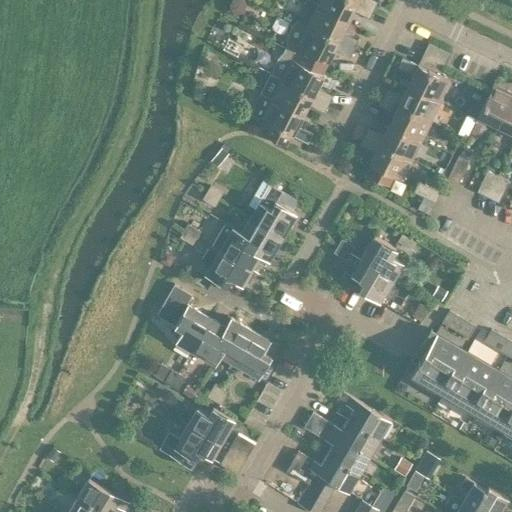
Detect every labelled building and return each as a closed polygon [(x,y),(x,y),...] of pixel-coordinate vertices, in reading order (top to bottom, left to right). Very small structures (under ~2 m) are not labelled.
[(304,0),(304,1),(346,22),(352,11),(367,19),(372,10),(350,0),(304,0)] [(350,0),(372,10),(376,2),(372,0),(350,0)] [(304,25),(352,49),(357,40),(341,32),(346,22),(304,1),(303,2),(301,5),(297,12),(295,19),(295,21),(304,25)] [(352,49),(304,25),(295,21),(295,22),(290,27),(286,35),(284,43),(286,44),(283,48),(323,68),(326,62),(326,63),(332,50),(348,58),(352,49)] [(443,65),(448,54),(427,43),(422,54),(443,65)] [(270,75),(327,104),(331,96),(315,88),(321,76),(319,75),(323,68),(283,48),(280,55),(276,59),(271,67),(270,74),(270,75)] [(406,85),(439,101),(449,81),(438,76),(443,65),(422,54),(416,65),(400,57),(396,67),(412,75),(406,85)] [(327,104),(270,75),(269,75),(266,77),(260,89),(259,94),(301,115),(306,105),(322,113),(327,104)] [(511,94),(491,84),(478,113),(475,119),(474,121),(483,126),(485,121),(496,126),(511,94)] [(439,101),(406,85),(401,96),(385,88),(381,97),(429,121),(439,101)] [(192,97),(202,97),(203,87),(193,87),(192,97)] [(256,131),(284,146),(289,135),(306,144),(311,134),(295,126),(301,115),(259,94),(258,93),(248,114),(261,120),(256,131)] [(511,94),(496,126),(507,132),(505,136),(511,139),(511,94)] [(387,124),(420,140),(429,121),(381,97),(377,106),(393,113),(387,124)] [(467,107),(464,114),(475,119),(478,113),(467,107)] [(411,159),(420,140),(387,124),(382,135),(366,127),(362,136),(411,159)] [(387,186),(392,176),(401,180),(411,159),(362,136),(358,145),(374,152),(369,164),(370,165),(365,175),(387,186)] [(464,160),(469,149),(463,146),(458,157),(464,160)] [(216,166),(226,153),(220,148),(209,161),(216,166)] [(447,178),(457,183),(468,161),(464,160),(458,157),(457,156),(447,178)] [(486,197),(497,176),(486,170),(476,192),(486,197)] [(486,197),(497,202),(508,181),(497,176),(486,197)] [(243,214),(249,218),(281,237),(295,213),(275,201),(276,199),(280,191),(263,181),(243,214)] [(433,202),(434,203),(440,192),(418,181),(413,192),(423,197),(433,202)] [(209,185),(205,192),(218,199),(222,193),(209,185)] [(293,210),(297,201),(280,191),(276,199),(293,210)] [(214,206),(218,199),(205,192),(201,199),(214,206)] [(423,197),(417,209),(427,214),(433,202),(423,197)] [(249,218),(240,232),(240,233),(252,240),(247,247),(266,260),(267,260),(281,237),(249,218)] [(250,270),(255,261),(263,265),(266,260),(247,247),(252,240),(240,233),(240,232),(224,223),(210,246),(250,270)] [(183,230),(195,238),(199,231),(187,224),(183,230)] [(195,238),(183,230),(179,237),(191,244),(195,238)] [(373,235),(359,259),(392,278),(401,262),(390,256),(395,248),(373,235)] [(337,246),(349,253),(353,246),(341,239),(337,246)] [(208,245),(200,259),(201,263),(208,267),(204,273),(203,274),(213,280),(225,287),(229,279),(240,286),(248,273),(250,270),(210,246),(208,245)] [(345,260),(349,253),(337,246),(333,252),(345,260)] [(168,266),(171,260),(169,255),(163,252),(158,261),(168,266)] [(342,281),(345,283),(378,302),(392,278),(359,259),(350,275),(344,271),(339,279),(342,281)] [(174,284),(156,315),(166,321),(173,325),(181,330),(174,341),(191,350),(210,318),(186,304),(192,294),(174,284)] [(446,292),(437,286),(432,295),(441,300),(446,292)] [(448,310),(441,322),(451,328),(458,316),(448,310)] [(458,316),(451,328),(459,333),(466,321),(458,316)] [(229,317),(224,326),(218,338),(226,343),(219,354),(219,355),(234,363),(253,331),(229,317)] [(210,318),(191,350),(214,364),(219,355),(219,354),(226,343),(218,338),(224,326),(210,318)] [(466,321),(459,333),(467,337),(474,325),(466,321)] [(483,341),(491,346),(498,334),(490,329),(483,341)] [(253,331),(234,363),(258,377),(264,380),(275,363),(268,359),(270,356),(263,352),(269,340),(253,331)] [(498,334),(491,346),(498,351),(506,338),(498,334)] [(411,374),(443,392),(464,356),(432,337),(411,374)] [(511,342),(506,338),(498,351),(506,355),(511,345),(511,342)] [(464,356),(443,392),(474,411),(495,374),(464,356)] [(163,382),(170,385),(177,373),(171,369),(163,382)] [(170,385),(177,389),(184,377),(177,373),(170,385)] [(511,383),(495,374),(474,411),(505,429),(511,416),(511,383)] [(185,384),(181,392),(193,398),(197,391),(185,384)] [(213,400),(220,388),(213,384),(206,396),(213,400)] [(220,388),(213,400),(219,404),(227,392),(220,388)] [(380,436),(390,420),(340,391),(336,399),(352,409),(346,419),(379,438),(380,436)] [(187,424),(219,443),(233,419),(212,407),(208,414),(196,408),(187,424)] [(378,441),(379,438),(346,419),(340,428),(312,411),(307,419),(368,456),(377,440),(378,441)] [(325,454),(359,473),(360,471),(368,456),(307,419),(303,427),(331,444),(325,454)] [(459,419),(454,427),(461,431),(466,423),(459,419)] [(168,432),(158,449),(190,467),(199,452),(204,456),(210,459),(219,443),(187,424),(178,438),(168,432)] [(482,441),(492,446),(495,440),(486,435),(482,441)] [(235,443),(231,450),(243,457),(247,450),(235,443)] [(59,452),(53,448),(46,456),(53,461),(59,452)] [(231,450),(227,456),(239,463),(243,457),(231,450)] [(426,450),(420,460),(433,467),(438,458),(426,450)] [(297,451),(286,471),(307,484),(308,483),(314,472),(335,484),(347,491),(357,475),(357,476),(359,473),(325,454),(319,464),(303,454),(297,451)] [(411,464),(400,457),(394,469),(404,476),(411,464)] [(308,483),(329,495),(335,484),(314,472),(308,483)] [(415,490),(422,477),(413,472),(405,485),(415,490)] [(462,500),(481,511),(499,511),(507,498),(487,486),(485,489),(464,477),(459,486),(468,491),(462,500)] [(77,497),(102,511),(112,511),(115,506),(125,511),(134,511),(137,508),(88,479),(78,495),(77,497)] [(307,484),(302,493),(323,505),(329,495),(308,483),(307,484)] [(382,487),(371,505),(372,506),(382,511),(385,507),(386,504),(393,493),(382,487)] [(403,511),(413,496),(403,490),(393,508),(400,511),(403,511)] [(302,493),(296,503),(311,511),(319,511),(323,505),(302,493)] [(443,511),(481,511),(462,500),(453,495),(451,495),(449,497),(445,503),(445,506),(446,508),(443,511)] [(102,511),(77,497),(68,511),(102,511)] [(358,511),(381,511),(382,511),(372,506),(361,499),(355,510),(358,511)]
